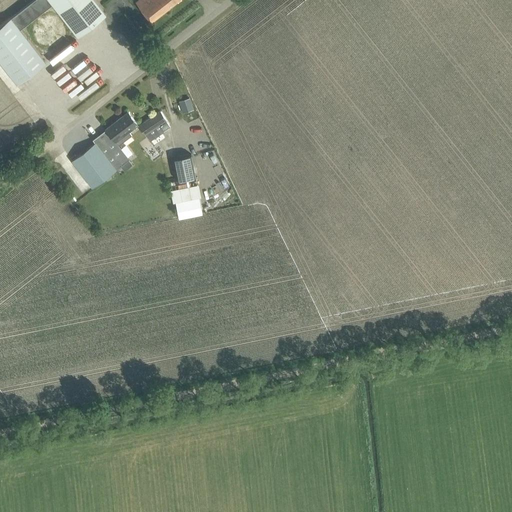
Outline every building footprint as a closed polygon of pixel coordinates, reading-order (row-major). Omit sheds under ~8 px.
[(32,0),(0,25),(0,60),(17,83),(46,61),(20,28),(53,3),(49,0),(32,0)] [(78,36),(107,14),(95,0),(49,0),(53,3),(78,36)] [(137,0),(135,1),(150,19),(152,21),(169,8),(178,0),(137,0)] [(66,33),(67,30),(66,26),(65,23),(64,20),(61,17),(59,15),(55,14),(52,13),(49,12),(45,13),(42,14),(39,15),(36,18),(34,20),(32,24),(31,27),(31,30),(31,34),(32,37),(34,40),(36,43),(39,45),(42,47),(46,48),(49,48),(53,48),(56,46),(59,45),(62,43),(64,40),(66,37),(66,33)] [(79,97),(97,84),(93,79),(81,88),(67,69),(58,75),(62,81),(60,83),(70,97),(76,93),(79,97)] [(181,101),(179,101),(181,106),(191,103),(189,98),(181,101)] [(149,140),(170,126),(161,111),(139,125),(149,140)] [(128,158),(119,145),(132,135),(129,131),(130,130),(138,124),(128,112),(106,129),(114,138),(106,144),(121,164),(128,158)] [(95,142),(72,159),(93,186),(107,176),(121,164),(106,144),(99,134),(93,138),(95,142)] [(191,154),(173,157),(178,180),(196,176),(191,154)]
